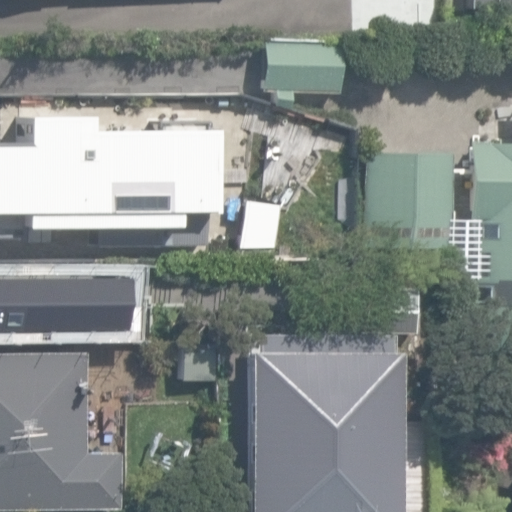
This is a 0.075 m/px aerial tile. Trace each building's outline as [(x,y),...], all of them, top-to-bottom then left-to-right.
[(511,12),(511,0),(469,0),(470,7),(485,7),(485,13),(511,12)] [(257,93),(332,95),(334,37),(258,35),(257,93)] [(0,247),(166,248),(166,131),(114,130),(115,114),(57,113),(57,104),(10,104),(10,132),(0,132),(0,247)] [(456,273),(456,344),(511,344),(511,141),(462,142),(463,249),(476,249),(476,273),(456,273)] [(359,247),(444,248),(442,153),(361,153),(359,247)] [(0,275),(0,341),(101,341),(100,275),(0,275)] [(390,511),(390,350),(345,350),(345,329),(290,329),(290,351),(242,351),(243,511),(390,511)] [(0,509),(114,508),(114,452),(78,452),(77,353),(0,353),(0,509)]
